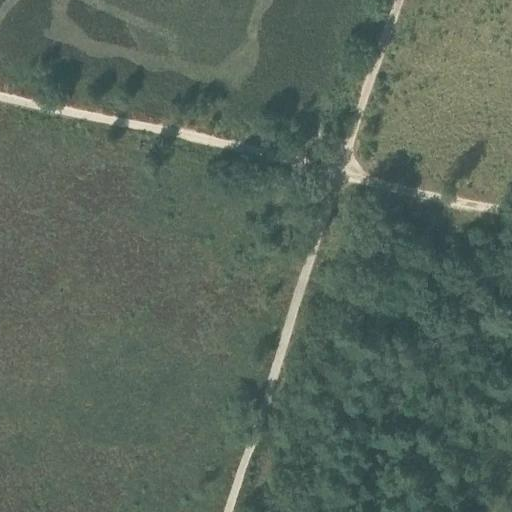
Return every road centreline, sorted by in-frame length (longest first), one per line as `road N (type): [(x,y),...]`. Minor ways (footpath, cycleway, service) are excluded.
road 1 (track): [(336,177),(231,511)]
road 2 (track): [(336,177),(0,101)]
road 3 (track): [(394,0),(336,177)]
road 4 (track): [(336,177),(511,215)]
